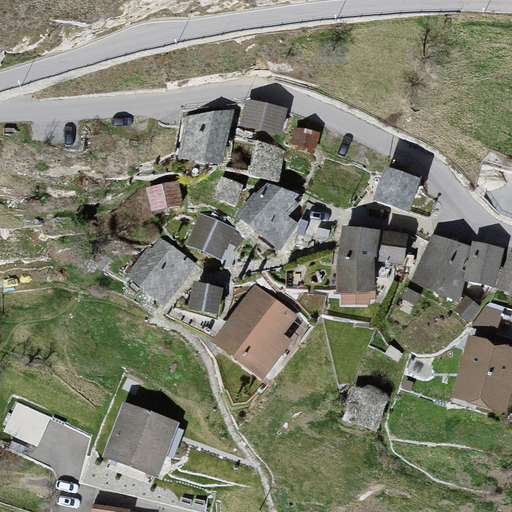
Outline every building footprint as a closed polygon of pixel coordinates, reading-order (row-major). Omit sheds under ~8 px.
[(284,112),(248,102),(242,123),(278,133),(284,112)] [(187,118),(179,156),(220,164),(229,113),(187,118)] [(312,151),(316,135),(295,131),(292,146),(312,151)] [(278,178),(284,150),(258,144),(252,172),(278,178)] [(407,212),(420,180),(387,167),(374,200),(407,212)] [(241,186),(222,179),(215,197),(234,204),(241,186)] [(176,184),(149,190),(153,210),(181,204),(176,184)] [(240,214),(278,245),(294,224),(283,216),(295,205),(290,201),(296,195),(270,186),(259,196),(256,194),(240,214)] [(334,215),(308,205),(303,221),(296,243),(305,245),(310,237),(326,240),(334,215)] [(202,219),(191,243),(220,256),(231,232),(202,219)] [(377,232),(344,228),(339,253),(337,291),(373,288),(372,257),(377,232)] [(407,237),(385,232),(380,259),(401,263),(407,237)] [(469,248),(434,238),(415,279),(457,299),(469,248)] [(131,274),(162,300),(191,265),(160,240),(131,274)] [(501,250),(475,244),(467,279),(494,284),(501,250)] [(511,253),(510,253),(499,286),(511,289),(511,253)] [(191,305),(216,311),(221,289),(196,283),(191,305)] [(293,316),(256,288),(217,340),(262,375),(288,341),(279,335),(293,316)] [(478,308),(466,298),(456,310),(468,321),(478,308)] [(511,316),(487,309),(473,328),(492,334),(493,331),(511,337),(511,316)] [(511,377),(511,349),(470,339),(455,395),(504,408),(511,377)] [(355,388),(344,418),(373,429),(385,398),(355,388)] [(18,404),(4,430),(34,445),(47,418),(18,404)] [(125,406),(107,454),(156,472),(174,424),(125,406)]
